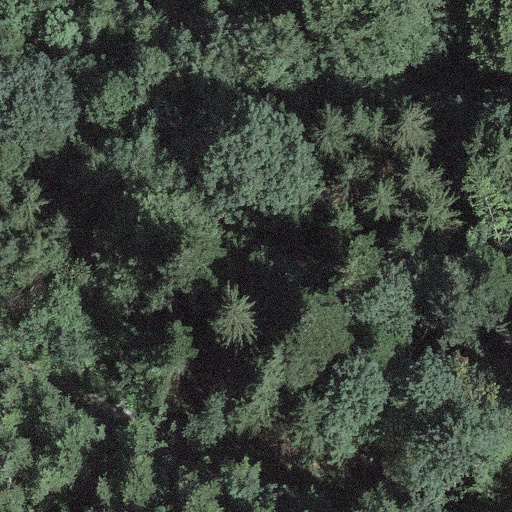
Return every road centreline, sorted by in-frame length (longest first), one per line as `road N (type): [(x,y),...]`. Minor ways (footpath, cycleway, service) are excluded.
road 1 (track): [(94,0),(440,105),(511,112)]
road 2 (track): [(0,359),(321,511)]
